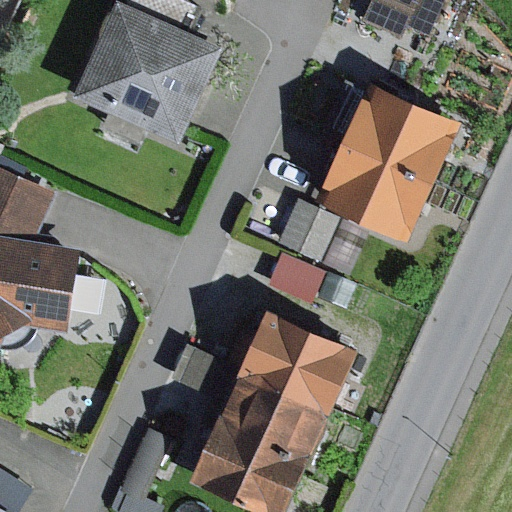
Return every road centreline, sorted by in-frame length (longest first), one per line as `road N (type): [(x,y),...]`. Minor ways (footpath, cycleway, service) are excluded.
road 1 (residential): [(85,511),(317,0)]
road 2 (residential): [(511,213),(378,511)]
